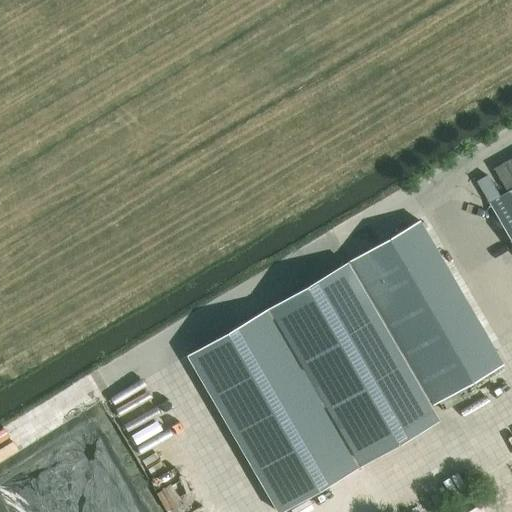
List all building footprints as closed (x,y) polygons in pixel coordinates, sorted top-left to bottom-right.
[(511,157),(493,169),(505,190),(511,186),(511,157)] [(511,189),(489,203),(511,242),(511,189)] [(419,220),(189,353),(280,509),(440,417),(433,404),(502,364),(419,220)] [(84,399),(134,372),(119,346),(70,373),(84,399)] [(135,382),(107,401),(121,422),(149,402),(135,382)] [(88,419),(0,468),(0,479),(3,486),(96,433),(88,419)] [(152,424),(129,432),(136,453),(160,445),(152,424)]
